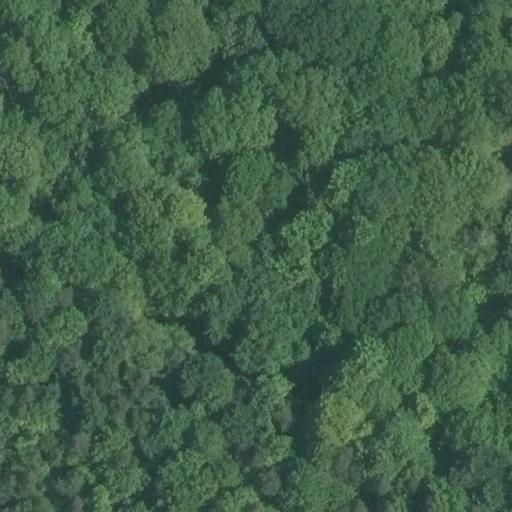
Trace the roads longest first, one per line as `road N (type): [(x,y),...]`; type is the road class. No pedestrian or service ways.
road 1 (track): [(467,0),(313,402)]
road 2 (track): [(313,402),(0,285)]
road 3 (track): [(511,477),(313,402)]
